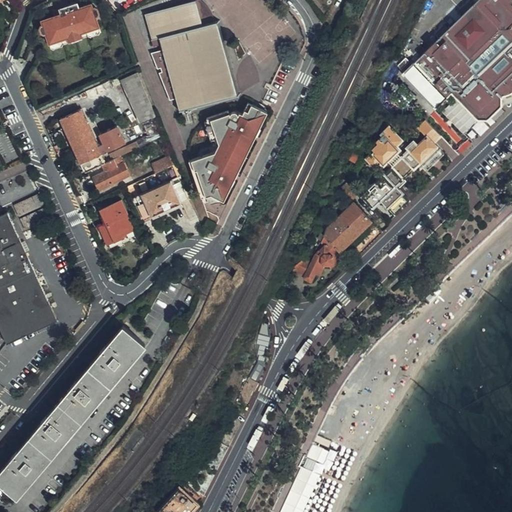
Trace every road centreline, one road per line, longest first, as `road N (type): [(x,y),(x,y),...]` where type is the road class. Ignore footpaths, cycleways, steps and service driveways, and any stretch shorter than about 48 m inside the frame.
road 1 (residential): [(298,0),(313,26),(313,49),(216,255)]
road 2 (secondary): [(511,121),(319,312)]
road 3 (residential): [(114,294),(103,286),(2,66)]
road 4 (unclassified): [(114,294),(0,435)]
road 5 (secondary): [(290,350),(209,511)]
road 6 (residential): [(216,255),(181,248),(130,293),(114,294)]
